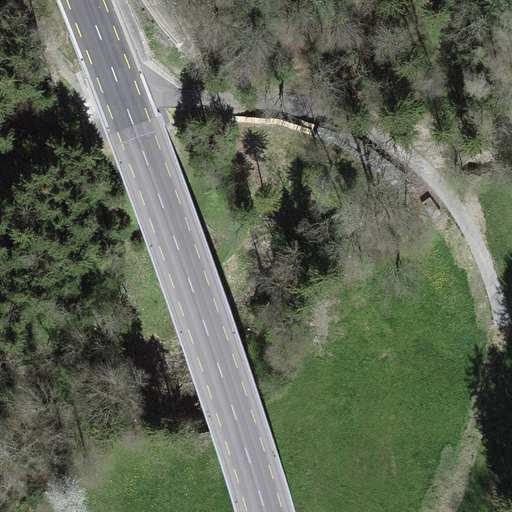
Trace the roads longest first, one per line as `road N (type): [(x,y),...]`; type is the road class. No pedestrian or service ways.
road 1 (primary): [(267,511),(83,0)]
road 2 (track): [(119,92),(146,88),(296,109),(370,133),(437,177),(471,231),(506,330)]
